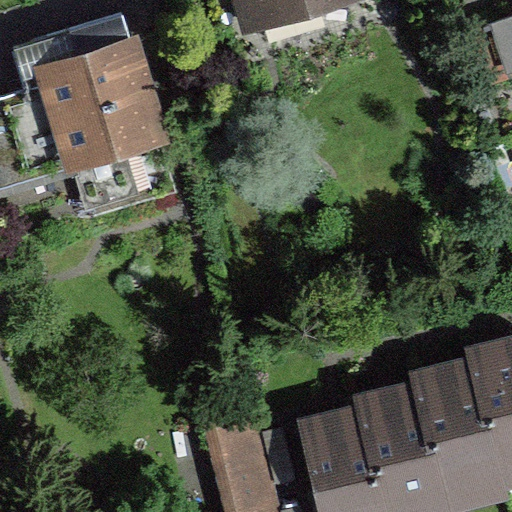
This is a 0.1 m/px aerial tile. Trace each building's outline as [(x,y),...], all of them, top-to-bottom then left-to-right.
[(234,0),(248,42),(380,1),(379,0),(234,0)] [(41,101),(0,113),(0,194),(167,146),(138,48),(34,79),(41,101)] [(511,351),(476,360),(479,370),(511,496),(511,495),(511,351)] [(511,497),(511,496),(479,370),(423,384),(424,391),(456,511),(477,511),(511,503),(511,497)] [(361,407),(364,416),(389,511),(456,511),(424,391),(361,407)] [(228,511),(286,511),(259,415),(206,429),(228,511)] [(389,511),(364,416),(308,430),(329,511),(389,511)]
